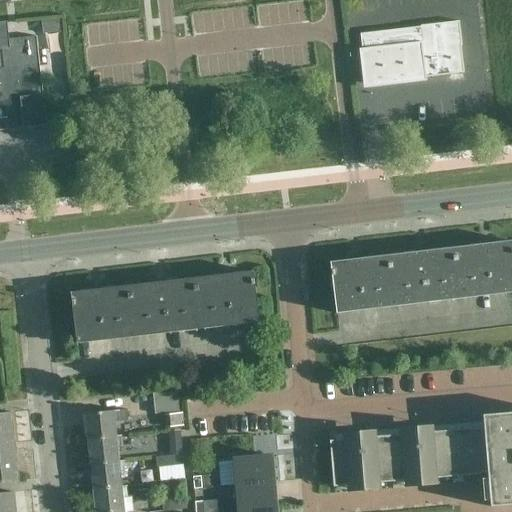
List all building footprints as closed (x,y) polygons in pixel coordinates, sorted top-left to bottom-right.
[(42,21),(43,35),(54,33),(64,32),(63,23),(63,19),(42,21)] [(460,22),(358,34),(359,39),(360,39),(361,50),(359,50),(360,62),(365,61),(368,85),(416,80),(417,83),(427,82),(427,79),(428,79),(428,78),(433,78),(433,79),(439,78),(439,77),(443,76),(443,77),(452,76),(452,75),(462,74),(462,75),(466,75),(460,22)] [(0,50),(3,50),(5,69),(0,69),(0,131),(47,126),(37,37),(9,40),(7,23),(0,23),(0,50)] [(461,299),(489,296),(511,293),(511,241),(455,248),(461,299)] [(394,308),(422,304),(461,299),(455,248),(388,256),(394,308)] [(336,314),(337,314),(394,308),(388,256),(330,263),(336,314)] [(202,330),(230,327),(259,323),(253,272),(196,279),(202,330)] [(134,338),(162,334),(202,330),(196,279),(128,287),(134,338)] [(77,344),(134,338),(128,287),(71,294),(77,344)] [(153,394),(155,414),(180,411),(178,392),(153,394)] [(116,437),(114,422),(128,421),(127,410),(85,414),(88,440),(116,437)] [(0,483),(19,482),(11,412),(0,413),(0,483)] [(491,508),(511,505),(511,413),(483,416),(484,429),(487,470),(491,508)] [(446,432),(449,478),(480,475),(479,470),(487,470),(484,429),(446,432)] [(181,439),(181,431),(168,432),(169,440),(181,439)] [(420,480),(449,478),(446,432),(417,434),(420,480)] [(392,483),(420,480),(417,434),(388,437),(392,483)] [(119,462),(117,448),(123,447),(122,436),(116,437),(88,440),(91,465),(119,462)] [(364,485),(392,483),(388,437),(360,439),(364,485)] [(334,488),(364,485),(360,439),(330,441),(334,488)] [(170,456),(171,466),(183,464),(182,454),(170,456)] [(157,468),(171,466),(170,456),(155,457),(157,468)] [(235,460),(237,486),(275,483),(273,457),(235,460)] [(121,488),(121,487),(120,473),(125,472),(124,461),(119,462),(91,465),(94,491),(121,488)] [(202,477),(202,486),(210,486),(209,476),(201,476),(202,477)] [(194,490),(203,489),(202,477),(193,478),(194,490)] [(275,483),(237,486),(239,511),(277,508),(275,483)] [(162,498),(183,496),(181,484),(161,486),(162,498)] [(131,497),(128,497),(127,486),(121,487),(121,488),(94,491),(95,511),(131,511),(133,511),(131,497)] [(0,511),(16,511),(14,492),(0,493),(0,511)] [(162,498),(163,511),(187,509),(186,496),(162,498)] [(196,511),(204,511),(204,502),(196,503),(196,511)]
